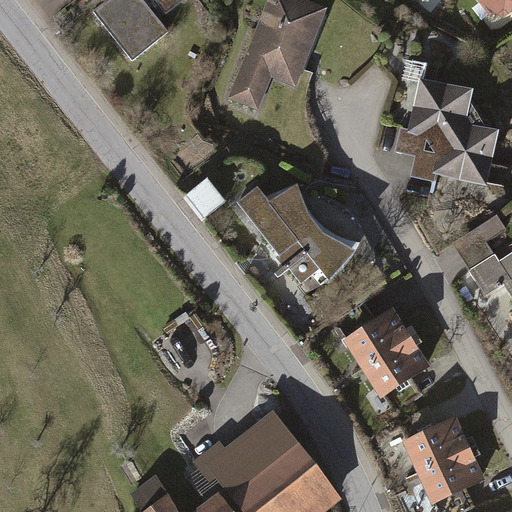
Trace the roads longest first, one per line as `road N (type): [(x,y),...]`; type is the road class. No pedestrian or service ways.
road 1 (residential): [(0,1),(323,415),(367,511)]
road 2 (residential): [(511,434),(340,123)]
